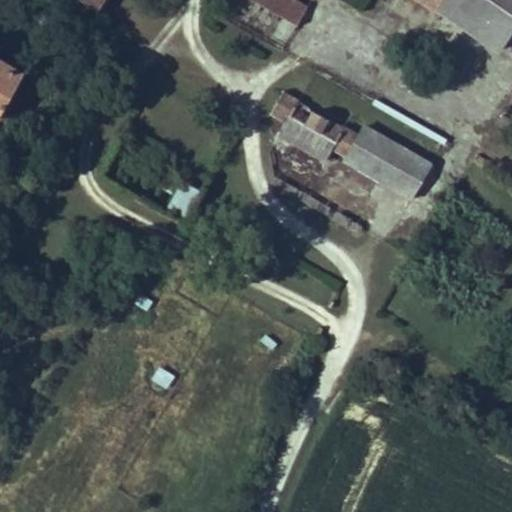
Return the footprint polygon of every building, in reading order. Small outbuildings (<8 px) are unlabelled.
[(86,0),(100,9),(105,0),(86,0)] [(250,0),(299,28),(310,9),(294,0),(250,0)] [(420,0),(437,11),(443,0),(420,0)] [(511,0),(443,0),(437,11),(467,31),(500,53),(511,34),(511,0)] [(0,118),(23,78),(0,64),(0,118)] [(338,145),(334,151),(347,159),(345,162),(384,184),(412,200),(433,164),(366,127),(361,135),(346,127),(344,129),(300,104),(302,102),(285,92),(272,115),(287,124),(292,118),(338,145)] [(282,133),(329,159),(334,151),(338,145),(292,118),(287,124),(282,133)] [(190,218),(201,189),(178,181),(167,210),(190,218)] [(158,365),(150,380),(166,389),(174,373),(158,365)]
